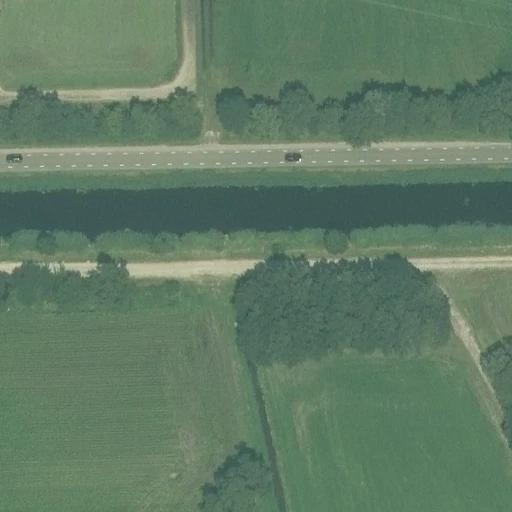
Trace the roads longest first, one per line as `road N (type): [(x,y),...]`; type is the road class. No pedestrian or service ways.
road 1 (tertiary): [(0,161),(511,153)]
road 2 (track): [(0,271),(424,263)]
road 3 (track): [(424,263),(511,423)]
